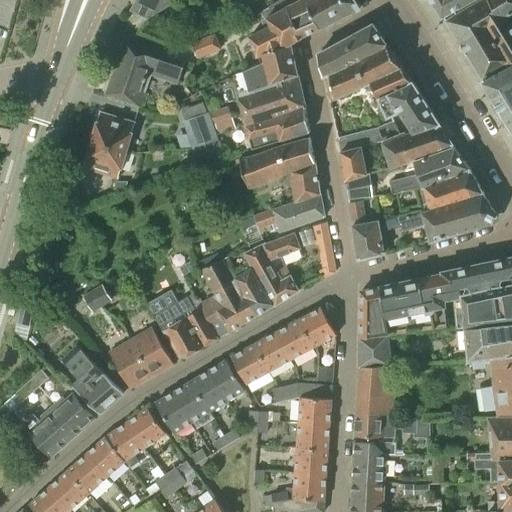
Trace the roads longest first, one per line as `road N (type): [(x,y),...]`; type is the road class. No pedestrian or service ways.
road 1 (residential): [(350,276),(125,406),(7,511)]
road 2 (residential): [(392,0),(304,53),(350,276)]
road 3 (secondary): [(0,259),(76,18)]
road 4 (residential): [(334,511),(350,276)]
road 5 (residential): [(511,186),(393,0)]
road 6 (residential): [(350,276),(511,238)]
